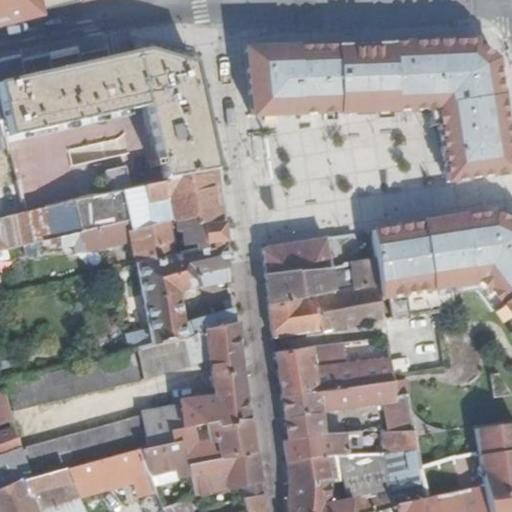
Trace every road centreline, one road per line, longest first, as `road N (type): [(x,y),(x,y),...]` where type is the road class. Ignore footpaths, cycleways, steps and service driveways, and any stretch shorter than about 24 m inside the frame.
road 1 (residential): [(278,511),(214,6)]
road 2 (tertiary): [(245,9),(509,0)]
road 3 (residential): [(0,43),(214,6)]
